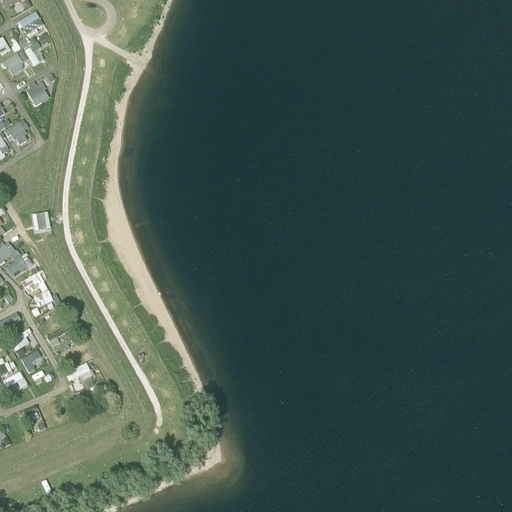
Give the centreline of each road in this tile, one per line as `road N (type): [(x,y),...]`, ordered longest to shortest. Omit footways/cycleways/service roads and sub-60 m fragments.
road 1 (track): [(137,62),(84,28),(87,74),(64,207),(73,255),(127,353)]
road 2 (residential): [(110,387),(0,203)]
road 3 (residential): [(15,302),(61,388),(37,398)]
